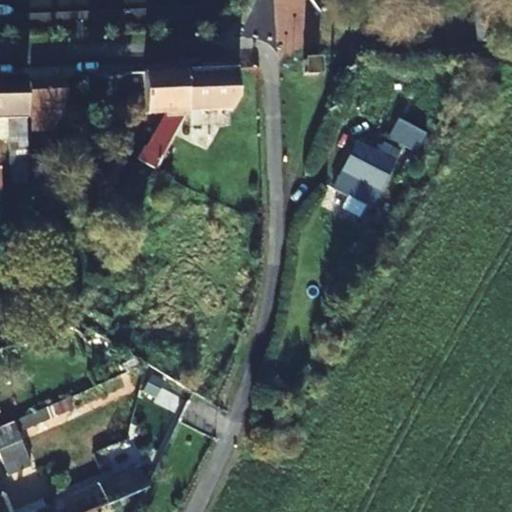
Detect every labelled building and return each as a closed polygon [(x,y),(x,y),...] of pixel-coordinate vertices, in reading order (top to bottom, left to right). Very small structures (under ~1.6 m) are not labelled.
[(237,69),(184,71),(183,115),(228,115),(237,99),(237,69)] [(319,70),(305,70),(306,86),(320,86),(319,70)] [(138,206),(183,115),(184,71),(141,72),(142,114),(161,114),(118,197),(136,206),(138,206)] [(11,184),(25,184),(24,78),(0,78),(0,141),(10,142),(11,184)] [(59,118),(64,103),(64,81),(30,83),(30,102),(43,102),(43,119),(59,118)] [(396,121),(403,125),(409,113),(412,107),(405,103),(396,121)] [(409,113),(403,125),(424,135),(429,124),(409,113)] [(424,135),(403,125),(396,121),(387,141),(414,155),(424,135)] [(331,191),(367,210),(389,166),(354,146),(331,191)] [(123,165),(109,158),(97,180),(112,188),(123,165)] [(0,419),(89,385),(85,375),(0,401),(0,419)] [(0,511),(90,511),(146,489),(146,487),(139,469),(32,511),(10,511),(1,491),(0,491),(0,460),(5,473),(29,464),(12,424),(0,429),(0,511)]
